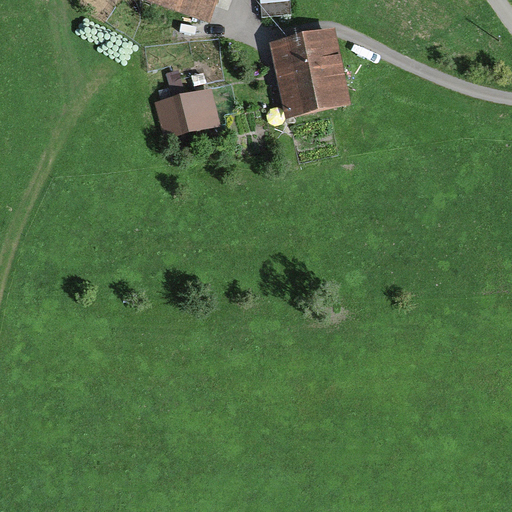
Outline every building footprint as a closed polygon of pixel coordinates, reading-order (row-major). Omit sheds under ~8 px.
[(210,0),(142,0),(203,22),(210,0)] [(262,0),(263,17),(291,15),(289,0),(262,0)] [(388,27),(385,0),(347,0),(350,31),(388,27)] [(328,38),(268,48),(279,120),(339,110),(328,38)] [(183,43),(146,50),(164,141),(213,131),(202,74),(190,76),(183,43)]
